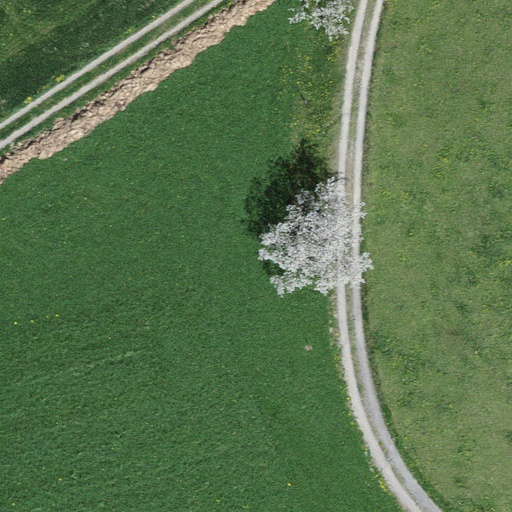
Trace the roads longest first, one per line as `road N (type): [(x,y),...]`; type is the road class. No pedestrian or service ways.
road 1 (track): [(371,0),(339,288),(354,378),(392,476),(426,511)]
road 2 (track): [(0,134),(188,0)]
